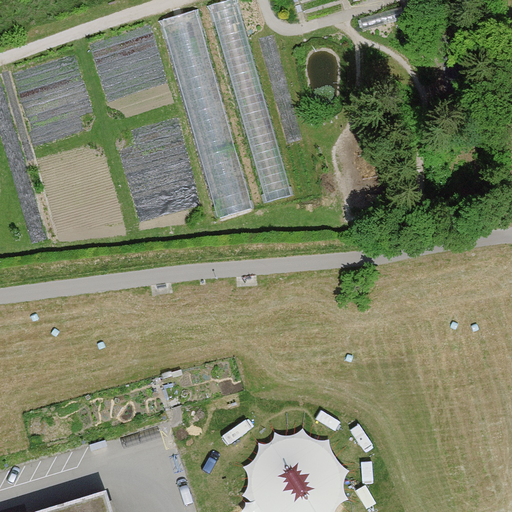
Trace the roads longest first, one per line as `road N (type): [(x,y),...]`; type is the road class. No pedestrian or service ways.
road 1 (residential): [(0,60),(175,0)]
road 2 (residential): [(262,0),(291,28),(402,2)]
